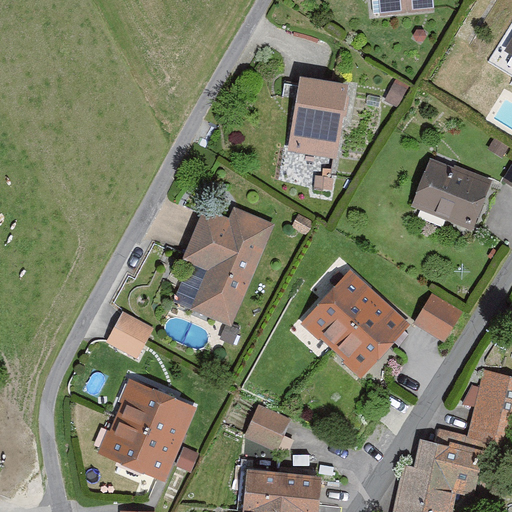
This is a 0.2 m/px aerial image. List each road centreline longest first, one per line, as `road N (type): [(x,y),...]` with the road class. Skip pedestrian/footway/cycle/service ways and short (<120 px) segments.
road 1 (residential): [(263,0),(51,385),(44,417),(62,511)]
road 2 (residential): [(511,267),(359,511)]
